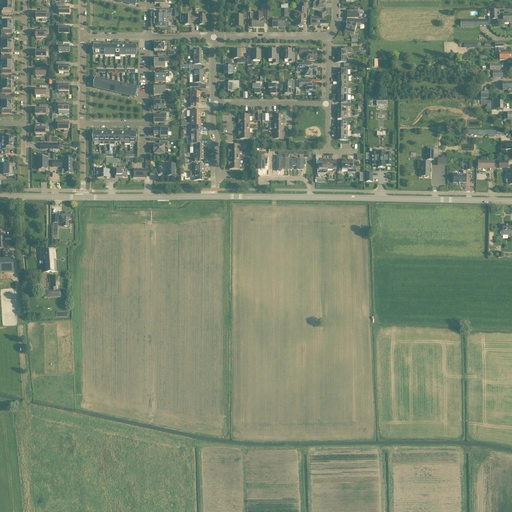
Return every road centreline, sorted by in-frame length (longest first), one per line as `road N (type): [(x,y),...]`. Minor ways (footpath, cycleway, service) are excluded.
road 1 (secondary): [(83,197),(511,200)]
road 2 (residential): [(23,123),(24,0)]
